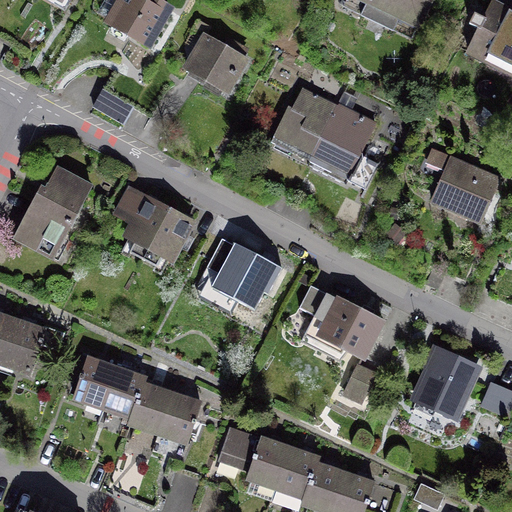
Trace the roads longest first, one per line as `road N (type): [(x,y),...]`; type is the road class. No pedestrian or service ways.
road 1 (residential): [(511,354),(33,103)]
road 2 (residential): [(0,460),(111,511)]
